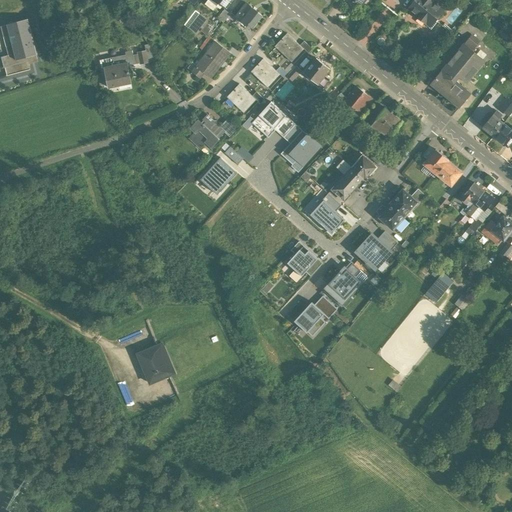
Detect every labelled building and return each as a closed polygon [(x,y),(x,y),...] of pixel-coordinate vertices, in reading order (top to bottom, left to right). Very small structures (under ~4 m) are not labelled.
[(208,0),(205,4),(213,10),(219,2),(215,0),(208,0)] [(232,0),(215,0),(219,2),(226,8),(232,0)] [(414,0),(408,8),(417,16),(417,17),(425,24),(431,17),(435,21),(444,10),(433,1),(434,0),(414,0)] [(246,3),(235,17),(241,21),(246,25),(247,24),(257,12),(246,3)] [(225,9),(217,18),(223,23),(231,13),(225,9)] [(262,16),(257,12),(247,24),(253,29),(262,16)] [(207,19),(200,14),(189,28),(195,33),(207,19)] [(7,25),(14,54),(25,51),(27,57),(37,55),(28,19),(7,25)] [(300,45),(287,33),(275,45),(292,62),(304,49),(300,45)] [(480,41),(471,34),(468,38),(477,45),(480,41)] [(468,38),(431,84),(459,107),(470,94),(454,80),(458,76),(466,82),(477,68),(476,67),(482,59),(473,51),(477,45),(468,38)] [(312,49),(304,41),(300,45),(308,53),(312,49)] [(198,65),(197,66),(204,72),(209,76),(217,66),(219,67),(230,53),(216,42),(198,65)] [(146,51),(148,62),(160,60),(150,44),(145,45),(146,51)] [(25,51),(14,54),(1,57),(4,68),(28,62),(27,57),(25,51)] [(102,68),(105,68),(130,63),(130,66),(135,65),(135,64),(133,55),(133,51),(126,52),(126,55),(100,60),(102,68)] [(146,51),(138,52),(138,54),(140,63),(140,64),(148,62),(146,51)] [(276,70),(263,58),(251,71),(268,87),(280,74),(276,70)] [(330,69),(316,58),(309,67),(307,66),(302,72),(324,89),(330,81),(325,76),(330,69)] [(197,66),(198,65),(193,62),(188,67),(200,77),(204,72),(197,66)] [(130,63),(105,68),(109,88),(109,87),(118,85),(118,86),(119,85),(118,82),(130,80),(129,72),(131,71),(130,66),(130,63)] [(288,75),(287,76),(292,81),(301,71),(296,66),(288,75)] [(288,75),(280,67),(276,70),(280,74),(284,78),(287,76),(288,75)] [(130,80),(118,82),(119,85),(120,88),(131,85),(130,80)] [(252,96),(239,83),(227,96),(244,112),(256,100),(252,96)] [(370,98),(356,86),(346,98),(345,99),(346,99),(345,100),(356,110),(359,111),(362,108),(370,98)] [(265,100),(256,92),(252,96),(261,104),(265,100)] [(340,93),(332,102),(336,107),(344,99),(345,100),(346,99),(345,99),(346,98),(340,93)] [(345,100),(344,99),(336,107),(348,120),(350,118),(356,110),(345,100)] [(287,116),(271,102),(253,122),(269,136),(275,129),(287,116)] [(359,111),(356,110),(350,118),(355,122),(360,118),(366,111),(362,108),(359,111)] [(394,117),(385,110),(372,126),(372,127),(373,126),(378,130),(378,131),(378,132),(380,130),(389,138),(397,128),(396,127),(401,121),(395,116),(394,117)] [(493,114),(482,127),(494,136),(504,123),(498,118),(500,115),(495,112),(493,114)] [(507,112),(502,118),(506,121),(510,115),(507,112)] [(214,120),(208,114),(201,121),(199,119),(191,127),(195,131),(192,134),(192,138),(201,146),(204,145),(207,142),(212,147),(220,139),(219,138),(225,132),(226,130),(221,126),(218,123),(216,123),(216,121),(214,121),(214,120)] [(295,124),(287,116),(275,129),(283,137),(295,124)] [(229,117),(221,126),(226,130),(225,132),(230,137),(238,128),(229,117)] [(365,123),(360,118),(355,122),(351,126),(356,132),(365,123)] [(511,126),(510,128),(504,123),(494,136),(505,145),(508,141),(511,136),(511,126)] [(302,130),(295,124),(283,137),(290,143),(302,130)] [(320,146),(302,130),(290,143),(281,154),(293,165),(298,160),(304,165),(320,146)] [(373,149),(365,141),(360,145),(368,153),(373,149)] [(238,151),(249,162),(254,156),(243,145),(238,151)] [(225,153),(238,165),(244,159),(231,147),(225,153)] [(448,160),(436,149),(424,164),(437,174),(448,160)] [(377,167),(363,155),(352,167),(366,180),(377,167)] [(201,179),(218,194),(237,173),(221,158),(201,179)] [(462,173),(448,162),(449,160),(448,160),(437,174),(451,186),(462,173)] [(366,180),(352,167),(340,180),(344,184),(342,186),(345,190),(347,187),(351,190),(353,192),(364,179),(365,180),(366,180)] [(222,205),(193,180),(184,190),(213,215),(222,205)] [(344,184),(340,180),(332,189),(342,199),(351,190),(347,187),(345,190),(342,186),(344,184)] [(474,183),(463,197),(468,201),(470,198),(475,202),(484,191),(474,183)] [(342,199),(332,189),(328,193),(339,203),(342,199)] [(411,197),(403,189),(391,202),(406,216),(417,203),(411,197)] [(426,196),(418,189),(411,197),(417,203),(420,200),(421,202),(426,196)] [(475,202),(470,208),(474,211),(479,206),(485,211),(494,199),(484,191),(475,202)] [(339,203),(328,193),(323,199),(324,200),(337,212),(343,207),(339,203)] [(446,199),(439,207),(443,210),(450,202),(446,199)] [(337,212),(324,200),(310,215),(332,235),(345,220),(337,212)] [(392,204),(380,218),(384,221),(382,223),(386,227),(388,225),(393,230),(406,216),(391,202),(391,203),(392,204)] [(509,210),(499,202),(495,207),(505,215),(509,210)] [(511,223),(503,216),(496,225),(495,223),(490,229),(494,232),(490,236),(497,242),(500,238),(504,241),(511,230),(511,223)] [(477,219),(470,228),(475,232),(482,223),(477,219)] [(492,221),(486,228),(483,232),(496,242),(497,243),(497,242),(490,236),(494,232),(490,229),(495,223),(492,221)] [(385,231),(377,240),(390,252),(398,244),(385,231)] [(358,252),(376,268),(390,252),(377,240),(372,236),(358,252)] [(291,250),(295,254),(303,245),(299,241),(291,250)] [(511,246),(508,243),(500,253),(506,257),(511,251),(511,249),(511,246)] [(295,254),(287,263),(302,276),(306,272),(318,259),(303,245),(295,254)] [(323,263),(318,259),(306,272),(311,276),(323,263)] [(340,271),(324,289),(335,298),(339,294),(345,300),(361,282),(355,276),(360,270),(353,263),(343,274),(340,271)] [(452,283),(441,274),(426,292),(437,301),(452,283)] [(469,301),(462,295),(455,304),(462,310),(469,301)] [(323,296),(314,305),(325,314),(330,319),(338,310),(323,296)] [(315,324),(325,314),(314,305),(311,302),(294,321),(312,338),(321,329),(315,324)] [(163,343),(137,354),(150,384),(175,373),(163,343)]
